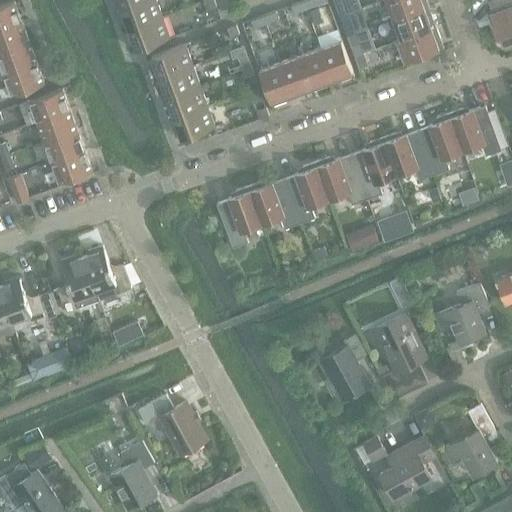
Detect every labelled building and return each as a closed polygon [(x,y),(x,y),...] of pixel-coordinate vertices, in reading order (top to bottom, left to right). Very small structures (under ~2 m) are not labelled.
[(0,28),(22,21),(14,0),(0,5),(0,28)] [(129,28),(162,16),(156,0),(141,0),(121,7),(129,28)] [(216,6),(213,0),(205,0),(208,9),(216,6)] [(293,13),(306,8),(303,0),(302,0),(290,4),(293,13)] [(303,0),(306,8),(319,3),(317,0),(303,0)] [(348,0),(333,0),(339,15),(352,10),(348,0)] [(386,0),(393,18),(428,5),(426,0),(386,0)] [(489,20),(492,19),(502,46),(511,42),(511,0),(487,0),(492,12),(487,14),(489,20)] [(315,5),(307,8),(310,16),(318,13),(315,5)] [(393,18),(400,38),(436,25),(428,5),(393,18)] [(276,10),(263,14),(266,23),(279,18),(276,10)] [(339,15),(346,35),(355,32),(350,19),(354,11),(352,12),(352,10),(339,15)] [(253,27),(266,23),(263,14),(250,19),(253,27)] [(170,37),(162,16),(129,28),(136,49),(170,37)] [(355,31),(363,28),(360,19),(352,22),(355,31)] [(0,51),(29,41),(22,21),(0,28),(0,51)] [(238,33),(235,25),(227,28),(230,36),(238,33)] [(404,60),(443,46),(436,25),(400,38),(397,39),(404,60)] [(351,48),(359,45),(355,32),(346,35),(351,48)] [(341,39),(320,47),(333,82),(354,75),(341,39)] [(0,51),(0,63),(3,74),(37,62),(29,41),(0,51)] [(151,55),(159,76),(192,64),(185,43),(151,55)] [(320,47),(300,54),(313,90),(333,82),(320,47)] [(367,65),(362,52),(354,55),(359,68),(367,65)] [(300,54),(280,62),(293,97),(313,90),(300,54)] [(239,60),(242,69),(250,66),(247,58),(239,60)] [(0,93),(2,98),(44,82),(37,62),(3,74),(8,85),(0,87),(0,93)] [(272,105),(293,97),(280,62),(259,69),(272,105)] [(166,96),(200,84),(192,64),(159,76),(166,96)] [(245,77),(253,74),(250,66),(242,69),(245,77)] [(166,96),(174,117),(207,104),(200,84),(166,96)] [(20,103),(27,124),(70,108),(62,88),(20,103)] [(259,88),(249,91),(253,103),(263,99),(259,88)] [(181,138),(215,126),(207,104),(174,117),(181,138)] [(462,107),(449,112),(463,149),(481,143),(486,155),(501,149),(485,104),(473,109),(473,108),(464,111),(462,107)] [(259,119),(268,116),(265,107),(256,111),(259,119)] [(44,141),(77,129),(70,108),(27,124),(37,121),(44,141)] [(445,156),(463,149),(449,112),(436,116),(438,121),(429,124),(429,125),(418,129),(434,173),(449,168),(445,156)] [(44,141),(51,161),(84,149),(77,129),(44,141)] [(395,131),(382,136),(396,174),(414,167),(419,179),(434,173),(418,129),(406,133),(406,132),(397,136),(395,131)] [(351,153),(367,198),(382,192),(378,180),(396,174),(382,136),(369,141),(371,145),(362,148),(362,149),(351,153)] [(0,142),(0,156),(0,157),(11,153),(7,140),(0,142)] [(450,164),(468,158),(466,150),(481,145),(481,144),(447,155),(450,164)] [(59,182),(92,170),(84,149),(51,161),(59,182)] [(5,170),(15,166),(11,153),(0,157),(5,170)] [(328,156),(315,160),(329,198),(347,191),(352,203),(367,198),(351,153),(339,158),(339,157),(330,160),(328,156)] [(511,156),(501,161),(509,180),(511,179),(511,156)] [(295,173),(295,174),(284,178),(300,222),(315,217),(311,205),(329,198),(315,160),(302,165),(304,169),(295,173)] [(9,177),(17,201),(29,196),(20,173),(9,177)] [(261,180),(248,185),(262,222),(280,216),(285,228),(300,222),(284,178),(272,182),(272,181),(263,184),(261,180)] [(248,241),(244,229),(262,222),(248,185),(236,189),(237,194),(228,197),(228,198),(216,202),(232,247),(248,241)] [(475,187),(469,189),(473,200),(479,198),(475,187)] [(437,188),(429,191),(433,201),(441,198),(437,188)] [(405,210),(378,219),(385,238),(412,228),(405,210)] [(372,224),(359,228),(365,244),(378,239),(372,224)] [(103,244),(82,252),(99,300),(100,299),(95,290),(116,282),(119,292),(132,287),(123,263),(111,268),(103,244)] [(329,254),(325,245),(311,250),(316,260),(329,254)] [(78,306),(99,300),(82,252),(61,260),(69,283),(57,287),(66,311),(78,306)] [(0,262),(0,279),(16,274),(11,258),(0,262)] [(511,271),(496,278),(504,296),(507,303),(511,300),(511,271)] [(19,275),(0,281),(0,289),(15,329),(47,317),(39,294),(27,298),(19,275)] [(400,276),(390,281),(397,297),(408,292),(403,282),(400,276)] [(415,276),(403,282),(408,292),(410,296),(421,290),(415,276)] [(479,310),(489,305),(480,281),(456,291),(461,303),(435,313),(441,326),(452,322),(460,340),(486,329),(479,310)] [(0,334),(15,329),(0,289),(0,334)] [(57,314),(48,291),(39,294),(47,317),(57,314)] [(405,312),(374,327),(383,345),(395,368),(384,374),(396,397),(419,385),(409,364),(427,355),(414,330),(405,312)] [(120,342),(146,332),(140,317),(114,328),(120,342)] [(357,358),(367,353),(355,332),(343,339),(346,344),(321,358),(343,398),(371,383),(357,358)] [(68,347),(27,363),(34,379),(74,362),(68,347)] [(511,373),(510,370),(499,375),(505,385),(511,381),(511,373)] [(160,416),(180,452),(207,438),(186,400),(174,407),(166,393),(138,408),(147,423),(160,416)] [(463,453),(474,474),(499,460),(487,439),(498,432),(481,402),(469,408),(480,427),(445,447),(452,459),(463,453)] [(427,408),(415,414),(421,427),(434,420),(427,408)] [(433,474),(426,460),(436,455),(424,433),(392,450),(395,456),(391,458),(394,464),(381,471),(394,495),(433,474)] [(386,452),(377,435),(364,442),(373,459),(386,452)] [(156,494),(142,468),(155,461),(143,439),(120,452),(127,464),(110,473),(130,508),(156,494)] [(52,456),(44,444),(26,456),(34,468),(52,456)] [(57,511),(64,507),(37,468),(12,485),(30,511),(57,511)] [(453,496),(442,502),(447,510),(457,505),(453,496)]
